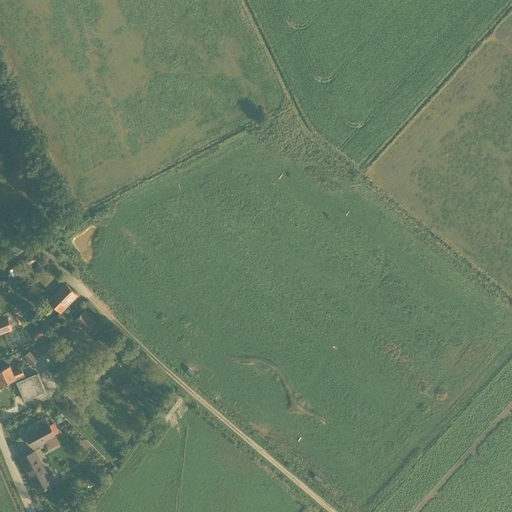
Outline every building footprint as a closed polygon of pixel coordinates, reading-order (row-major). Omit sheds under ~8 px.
[(42,262),(32,274),(45,287),(56,276),(42,262)] [(60,314),(78,295),(66,283),(48,301),(60,314)] [(86,331),(95,322),(84,311),(75,321),(86,331)] [(0,319),(0,333),(12,328),(7,316),(6,317),(0,319)] [(32,334),(35,338),(45,332),(42,327),(32,334)] [(38,359),(47,351),(52,346),(57,342),(50,335),(32,352),(38,359)] [(106,348),(113,341),(106,335),(99,342),(106,348)] [(29,350),(24,355),(33,365),(39,361),(29,350)] [(96,381),(115,363),(105,352),(86,370),(96,381)] [(24,375),(22,369),(13,373),(10,367),(0,370),(0,384),(1,386),(16,379),(24,375)] [(38,373),(26,379),(18,382),(17,383),(25,401),(46,392),(38,373)] [(56,436),(49,424),(40,429),(32,433),(39,445),(47,442),(56,436)] [(39,492),(52,485),(34,452),(21,459),(39,492)]
